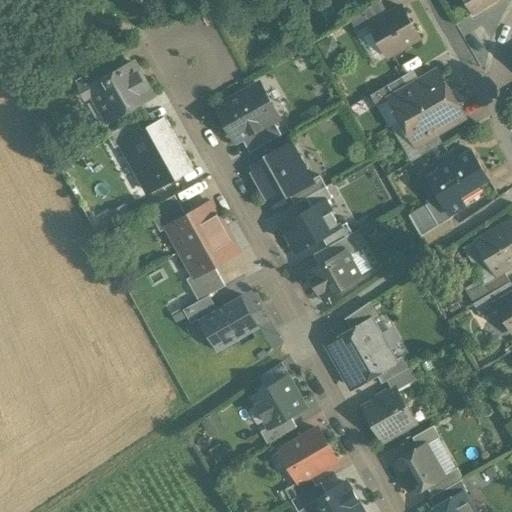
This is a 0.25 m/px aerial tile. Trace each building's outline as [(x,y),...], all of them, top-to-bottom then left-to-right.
[(464,0),(473,12),(492,0),(464,0)] [(380,2),(349,20),(357,34),(370,26),(370,25),(387,15),(380,2)] [(387,15),(370,25),(370,26),(387,57),(418,40),(401,8),(387,15)] [(107,64),(76,81),(85,96),(92,92),(89,88),(113,75),(107,64)] [(113,75),(89,88),(92,92),(107,120),(121,113),(125,114),(132,110),(133,106),(151,96),(133,64),(113,75)] [(408,87),(387,99),(401,123),(450,95),(436,71),(408,87)] [(403,78),(382,90),(387,99),(408,87),(403,78)] [(259,84),(217,108),(223,119),(220,128),(230,131),(236,142),(273,122),(278,119),(259,84)] [(450,95),(401,123),(414,146),(435,134),(463,118),(450,95)] [(114,149),(121,145),(121,144),(143,132),(136,120),(107,136),(114,149)] [(121,144),(121,145),(148,192),(192,168),(165,120),(143,132),(121,144)] [(273,122),(242,139),(249,153),(281,136),(273,122)] [(435,134),(414,146),(420,156),(441,144),(435,134)] [(299,156),(292,144),(294,144),(293,142),(266,158),(267,159),(268,158),(270,162),(251,173),(266,200),(285,189),(288,193),(286,194),(287,195),(288,194),(314,180),(314,179),(313,179),(312,180),(305,168),(307,167),(306,166),(305,167),(300,158),(301,157),(300,156),(299,156)] [(471,151),(455,160),(452,154),(435,164),(439,170),(428,177),(439,197),(450,215),(465,206),(460,197),(488,180),(471,151)] [(314,180),(288,194),(294,205),(306,198),(326,187),(319,176),(314,179),(314,180)] [(306,198),(311,209),(324,202),(325,202),(332,198),(326,187),(306,198)] [(186,217),(174,196),(148,210),(160,232),(167,228),(167,227),(186,217)] [(439,197),(408,216),(420,238),(452,218),(450,215),(439,197)] [(321,237),(338,227),(325,202),(324,202),(311,209),(281,226),(295,251),(321,237)] [(186,217),(167,227),(167,228),(181,252),(224,228),(211,203),(186,217)] [(511,219),(475,241),(496,277),(511,267),(511,219)] [(346,223),(338,227),(321,237),(327,248),(345,238),(352,234),(346,223)] [(224,228),(181,252),(194,276),(213,266),(238,252),(224,228)] [(327,248),(313,256),(319,266),(345,251),(348,255),(353,252),(345,238),(327,248)] [(319,266),(309,272),(323,298),(360,277),(348,255),(345,251),(319,266)] [(213,266),(194,276),(187,279),(199,301),(209,296),(225,287),(213,266)] [(511,289),(509,284),(473,304),(480,316),(499,304),(511,296),(511,289)] [(217,309),(199,320),(217,352),(260,328),(241,295),(217,309)] [(199,301),(183,310),(191,324),(199,320),(217,309),(209,296),(199,301)] [(511,297),(499,304),(511,325),(511,297)] [(369,303),(345,320),(352,332),(371,321),(372,322),(378,318),(369,303)] [(372,322),(371,321),(352,332),(328,346),(351,388),(376,374),(395,363),(394,362),(372,322)] [(395,363),(376,374),(382,384),(387,381),(408,369),(401,358),(394,362),(395,363)] [(408,369),(387,381),(393,392),(396,389),(397,391),(416,380),(409,369),(408,369)] [(287,377),(251,398),(268,428),(269,429),(290,417),(305,408),(287,377)] [(393,392),(364,408),(382,441),(415,423),(397,391),(396,389),(393,392)] [(214,414),(202,423),(208,432),(221,424),(214,414)] [(290,417),(269,429),(268,428),(261,432),(267,444),(296,427),(290,417)] [(433,427),(412,438),(418,449),(424,446),(425,446),(439,438),(433,427)] [(317,429),(281,450),(299,482),(300,482),(310,476),(336,461),(317,429)] [(425,446),(424,446),(418,449),(394,463),(412,495),(426,487),(442,477),(425,446)] [(457,468),(442,477),(426,487),(432,497),(460,481),(463,479),(457,468)] [(310,476),(300,482),(299,482),(285,490),(291,500),(316,486),(310,476)] [(432,497),(429,499),(435,509),(463,494),(463,495),(467,493),(460,481),(432,497)] [(327,494),(306,506),(307,507),(309,511),(362,511),(356,502),(358,501),(352,490),(351,491),(346,483),(327,494)] [(316,486),(291,500),(298,511),(307,507),(306,506),(327,494),(321,484),(316,486)] [(435,509),(430,511),(473,511),(463,495),(463,494),(435,509)]
